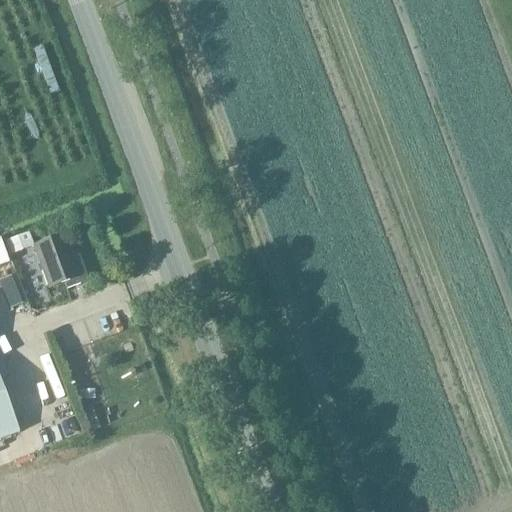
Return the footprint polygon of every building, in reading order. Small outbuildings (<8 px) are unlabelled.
[(29,236),(5,244),(8,254),(33,246),(29,236)] [(50,289),(65,283),(68,290),(86,283),(88,279),(80,256),(73,258),(65,236),(35,247),(50,289)] [(0,380),(0,441),(13,437),(20,434),(0,380)] [(78,398),(96,398),(95,387),(78,388),(78,398)] [(76,403),(62,407),(69,432),(83,428),(76,403)]
